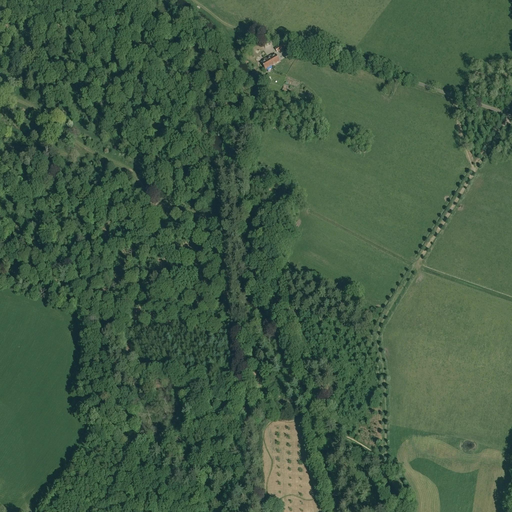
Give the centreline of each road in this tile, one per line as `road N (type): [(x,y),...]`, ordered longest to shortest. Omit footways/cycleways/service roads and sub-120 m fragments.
road 1 (track): [(252,511),(233,185),(211,161),(207,142),(209,60),(135,8),(99,0)]
road 2 (track): [(411,511),(408,487),(384,455),(375,335),(511,110)]
road 3 (track): [(272,41),(333,47),(511,121)]
road 4 (track): [(0,147),(89,151),(0,93)]
road 5 (track): [(89,151),(133,173),(158,204),(236,224)]
